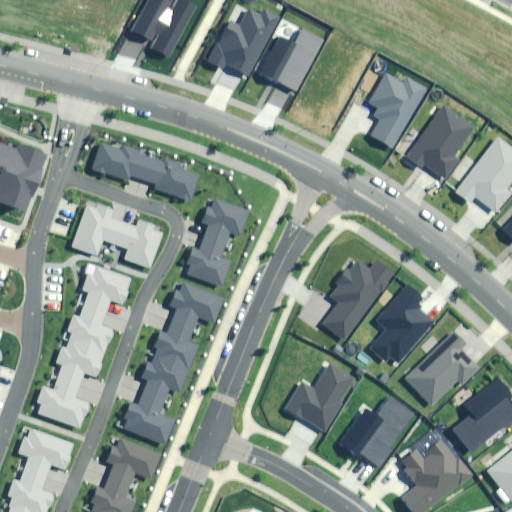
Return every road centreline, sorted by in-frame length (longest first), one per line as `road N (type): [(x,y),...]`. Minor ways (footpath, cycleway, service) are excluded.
road 1 (residential): [(60,175),(164,211),(178,231),(141,303),(61,511)]
road 2 (residential): [(210,436),(286,255),(337,180)]
road 3 (residential): [(0,441),(32,339),(35,256),(60,175)]
road 4 (tertiary): [(337,180),(229,129),(83,85)]
road 5 (tertiary): [(511,313),(451,258),(337,180)]
road 6 (residential): [(353,511),(275,462),(210,436)]
